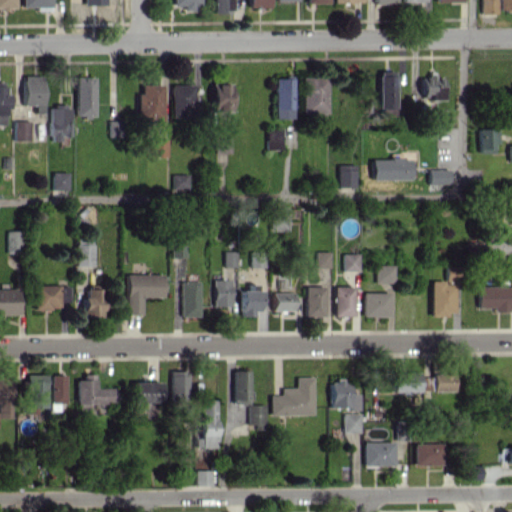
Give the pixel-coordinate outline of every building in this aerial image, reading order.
[(13,0),(0,0),(0,8),(13,8),(13,0)] [(19,0),(19,8),(49,9),(49,0),(19,0)] [(170,0),(171,6),(182,6),(182,10),(198,10),(198,0),(170,0)] [(229,13),(228,0),(211,0),(212,13),(229,13)] [(478,0),(479,13),(495,13),(495,0),(478,0)] [(511,12),(511,0),(497,0),(498,13),(511,12)] [(377,115),(394,115),(393,71),(376,71),(377,115)] [(41,112),(41,75),(20,75),(20,103),(32,104),(32,112),(41,112)] [(92,116),(92,77),(74,76),(73,116),(92,116)] [(300,76),(300,115),(325,115),(326,76),(300,76)] [(440,99),(441,76),(425,76),(425,78),(419,78),(418,94),(427,94),(427,99),(440,99)] [(290,118),(291,78),(272,77),(272,117),(290,118)] [(0,123),(4,124),(4,108),(8,108),(9,93),(3,93),(3,81),(0,81),(0,123)] [(209,111),(229,110),(229,83),(209,83),(209,111)] [(160,84),(139,84),(139,93),(135,92),(134,121),(160,121),(160,84)] [(169,85),(169,116),(192,116),(192,96),(198,96),(198,85),(169,85)] [(68,105),(47,105),(48,140),(59,140),(59,135),(68,135),(68,105)] [(445,125),(444,110),(428,110),(428,125),(445,125)] [(27,140),(27,120),(11,121),(11,140),(27,140)] [(106,136),(119,136),(120,120),(106,120),(106,136)] [(495,127),(475,128),(476,153),(491,152),(491,144),(495,144),(495,127)] [(280,128),(264,128),(264,149),(280,149),(280,128)] [(229,137),(212,137),(212,152),(229,152),(229,137)] [(166,156),(166,138),(147,138),(147,156),(166,156)] [(408,179),(407,158),(369,158),(369,180),(408,179)] [(336,164),(335,186),(354,187),(354,164),(336,164)] [(446,168),(425,169),(426,184),(446,184),(446,168)] [(50,190),(66,190),(66,172),(50,172),(50,190)] [(170,191),(185,191),(185,174),(171,174),(170,191)] [(502,223),(511,223),(511,198),(503,198),(502,223)] [(286,206),(269,206),(268,230),(286,230),(286,206)] [(4,252),(18,252),(18,230),(4,231),(4,252)] [(91,265),(91,237),(74,237),(74,266),(91,265)] [(169,257),(183,257),(183,239),(169,239),(169,257)] [(314,267),(328,267),(328,250),(313,251),(314,267)] [(234,266),(234,251),(221,251),(221,266),(234,266)] [(263,251),(248,252),(248,267),(264,266),(263,251)] [(356,271),(356,253),(341,253),(341,271),(356,271)] [(391,283),(392,264),(373,264),(372,283),(391,283)] [(160,296),(160,274),(123,274),(124,314),(139,313),(139,296),(160,296)] [(211,306),(229,305),(228,279),(211,279),(211,306)] [(198,316),(197,280),(178,281),(179,316),(198,316)] [(451,314),(452,284),(442,284),(442,280),(428,280),(427,314),(451,314)] [(32,308),(67,307),(67,284),(31,285),(32,308)] [(302,315),(322,316),(322,286),(303,285),(302,315)] [(331,315),(351,316),(352,286),(332,285),(331,315)] [(475,307),(491,307),(491,311),(506,311),(506,306),(511,306),(511,285),(475,285),(475,307)] [(16,288),(0,288),(0,313),(17,313),(16,288)] [(99,288),(80,288),(81,317),(100,316),(99,288)] [(238,290),(238,314),(259,313),(258,289),(238,290)] [(290,292),(269,292),(269,310),(291,310),(290,292)] [(387,292),(360,292),(360,315),(387,316),(387,292)] [(169,399),(185,399),(185,370),(168,370),(169,399)] [(247,370),(230,370),(231,403),(248,403),(247,370)] [(418,371),(391,372),(391,392),(418,392),(418,371)] [(430,391),(451,390),(451,372),(430,373),(430,391)] [(43,407),(44,374),(23,373),(22,407),(43,407)] [(74,379),(74,404),(113,403),(113,387),(93,387),(93,373),(81,374),(81,379),(74,379)] [(63,403),(63,374),(48,374),(47,410),(59,410),(59,403),(63,403)] [(311,414),(311,376),(293,376),(293,387),(278,387),(278,395),(267,395),(268,415),(311,414)] [(0,416),(8,417),(9,378),(0,377),(0,416)] [(328,408),(356,407),(356,393),(347,393),(347,380),(328,380),(328,408)] [(130,381),(131,403),(158,402),(158,381),(130,381)] [(199,437),(193,437),(194,447),(215,446),(214,399),(199,399),(199,437)] [(263,404),(246,404),(245,428),(262,428),(263,404)] [(358,432),(358,413),(341,413),(340,432),(358,432)] [(392,441),(361,441),(361,464),(392,464),(392,441)] [(412,464),(440,464),(439,442),(411,443),(412,464)] [(479,465),(462,465),(462,478),(479,479),(479,465)] [(192,470),(193,485),(210,484),(209,469),(192,470)]
